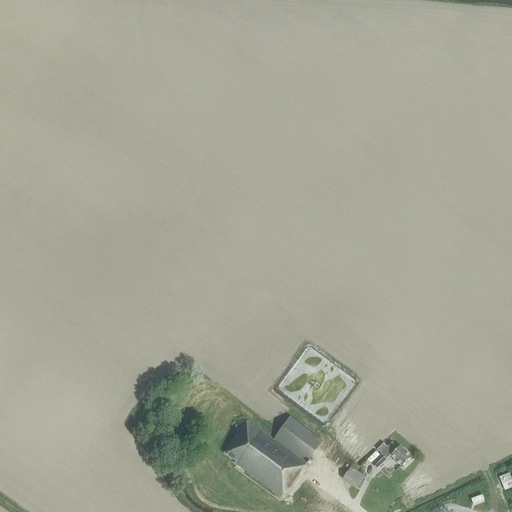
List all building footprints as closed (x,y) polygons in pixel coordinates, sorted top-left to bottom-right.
[(322,441),(290,418),(273,440),(247,421),(224,453),(235,462),(234,463),(281,497),(322,441)] [(398,448),(392,442),(387,447),(384,444),(378,449),(377,449),(381,454),(377,450),(367,460),(370,464),(371,463),(377,470),(387,460),(386,459),(391,455),(401,466),(411,458),(399,446),(398,448)] [(356,489),(365,477),(350,466),(342,480),(356,489)] [(504,491),(511,487),(511,484),(508,474),(499,477),(504,491)] [(484,500),(482,495),(471,499),(472,504),(484,500)]
